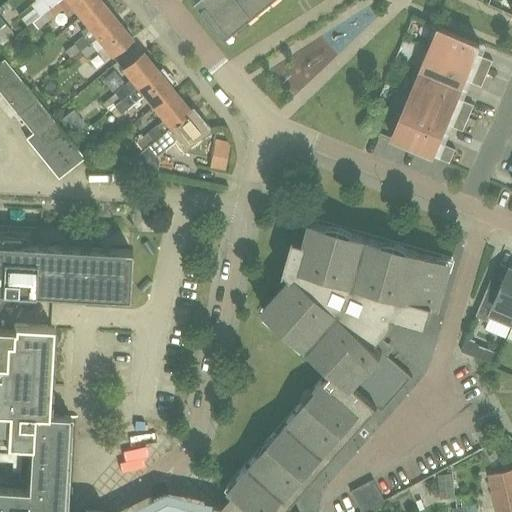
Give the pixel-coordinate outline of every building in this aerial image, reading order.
[(39,13),(31,21),(38,28),(62,8),(66,12),(72,7),(78,14),(90,4),(93,7),(101,0),(56,0),(40,14),(39,13)] [(34,0),(31,3),(39,13),(40,14),(56,0),(34,0)] [(81,31),(84,35),(65,51),(69,56),(88,40),(95,35),(116,18),(101,0),(93,7),(90,4),(78,14),(88,26),(81,31)] [(232,25),(236,30),(272,0),(196,0),(223,33),(232,25)] [(0,43),(1,45),(14,34),(0,17),(0,43)] [(95,35),(88,40),(69,56),(69,57),(63,62),(72,73),(87,60),(86,58),(96,50),(97,50),(103,45),(111,54),(132,38),(116,18),(95,35)] [(439,26),(430,49),(487,73),(492,60),(476,53),(480,43),(439,26)] [(430,49),(420,71),(461,88),(465,79),(482,86),(487,73),(430,49)] [(121,67),(130,78),(114,92),(115,93),(102,103),(108,110),(114,105),(113,104),(136,86),(157,69),(142,50),(121,67)] [(0,92),(32,133),(26,138),(59,178),(84,157),(3,57),(0,59),(0,92)] [(176,82),(169,73),(164,77),(157,69),(136,86),(113,104),(114,105),(121,112),(142,94),(151,105),(163,95),(166,98),(175,91),(171,86),(176,82)] [(461,88),(420,71),(411,93),(468,117),(474,104),(457,97),(461,88)] [(151,105),(163,119),(135,142),(141,149),(169,127),(190,110),(175,91),(166,98),(163,95),(151,105)] [(411,93),(402,115),(442,132),(446,123),(463,130),(468,117),(411,93)] [(73,109),(61,119),(74,134),(86,123),(73,109)] [(141,149),(142,150),(126,164),(157,171),(160,160),(157,154),(177,137),(184,145),(205,128),(190,110),(169,127),(141,149)] [(442,132),(402,115),(392,138),(449,162),(455,148),(439,141),(442,132)] [(78,135),(73,138),(89,158),(99,150),(91,140),(86,145),(78,135)] [(211,167),(226,169),(229,140),(214,138),(211,167)] [(214,509),(213,511),(299,511),(298,511),(296,511),(290,506),(377,407),(382,412),(413,377),(375,344),(391,326),(393,317),(427,326),(432,305),(438,307),(450,267),(437,264),(439,258),(311,222),(305,242),(294,239),(294,237),(293,237),(283,274),(284,274),(285,272),(290,277),(263,309),(333,371),(238,478),(243,482),(223,506),(215,504),(214,509)] [(0,295),(3,291),(127,298),(130,249),(35,244),(36,226),(0,223),(0,295)] [(490,318),(511,327),(511,324),(511,267),(510,267),(500,290),(496,292),(487,288),(475,316),(488,322),(490,318)] [(0,392),(23,394),(23,388),(49,390),(51,325),(13,323),(12,328),(0,327),(0,392)] [(494,363),(498,351),(466,338),(461,350),(494,363)] [(62,511),(68,415),(48,414),(49,390),(23,388),(23,394),(0,392),(0,442),(29,445),(27,490),(0,487),(0,511),(100,511),(84,511),(85,511),(62,511)] [(511,511),(511,469),(489,475),(497,511),(511,511)] [(437,474),(440,498),(455,497),(453,472),(437,474)] [(374,479),(362,485),(373,506),(385,500),(374,479)] [(373,506),(362,485),(351,491),(352,491),(362,511),(373,506)]
